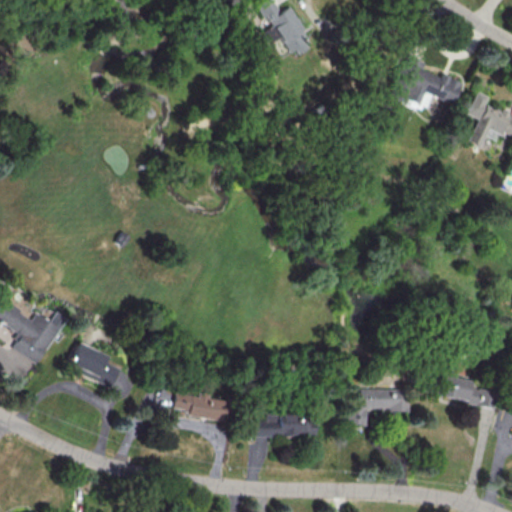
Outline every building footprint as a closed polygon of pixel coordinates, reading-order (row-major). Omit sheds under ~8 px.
[(278,35),(290,55),(308,45),(286,6),(276,11),(269,0),(255,0),(251,3),(259,18),(263,16),(268,25),(258,31),(264,43),(278,35)] [(387,96),(421,111),(427,94),(449,104),(459,81),(439,73),(438,76),(420,69),(423,61),(405,53),(387,96)] [(464,140),(477,146),(485,127),(511,138),(511,137),(511,114),(499,109),(498,111),(483,104),(486,95),(475,90),(464,113),(474,118),(464,140)] [(32,362),(61,317),(50,310),(43,321),(30,312),(27,317),(0,300),(0,296),(3,292),(0,290),(0,324),(14,333),(6,346),(32,362)] [(107,386),(115,367),(100,361),(103,354),(73,342),(62,368),(107,386)] [(427,372),(423,392),(473,403),(477,383),(427,372)] [(402,411),(402,388),(353,388),(353,404),(339,404),(340,423),(362,423),(362,408),(383,407),(383,411),(402,411)] [(169,411),(220,419),(223,398),(172,390),(169,411)] [(249,435),(310,434),(310,414),(261,414),(261,419),(249,420),(249,435)]
